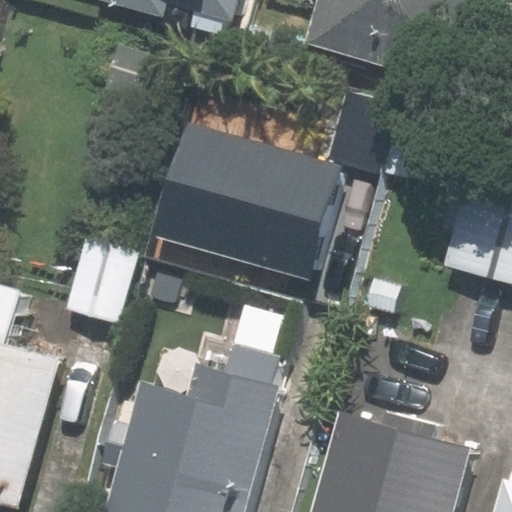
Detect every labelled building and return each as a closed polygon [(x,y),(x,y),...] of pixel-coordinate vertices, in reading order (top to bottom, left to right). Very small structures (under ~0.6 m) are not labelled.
[(168,0),(249,23),(255,0),(168,0)] [(344,0),(332,46),(478,88),(502,0),(344,0)] [(441,132),(408,124),(413,104),(364,92),(348,159),(208,125),(180,239),(337,278),(365,163),(430,179),(441,132)] [(463,226),(476,228),(468,266),(511,275),(511,160),(491,156),(484,190),(471,187),(463,226)] [(156,248),(104,236),(87,309),(139,321),(156,248)] [(0,488),(50,501),(86,353),(28,338),(40,289),(0,279),(0,488)] [(218,388),(178,375),(135,511),(259,511),(270,479),(274,481),(305,381),(297,379),(305,355),(256,340),(249,363),(228,357),(218,388)] [(482,511),(501,453),(483,422),(435,407),(371,406),(336,511),(482,511)]
